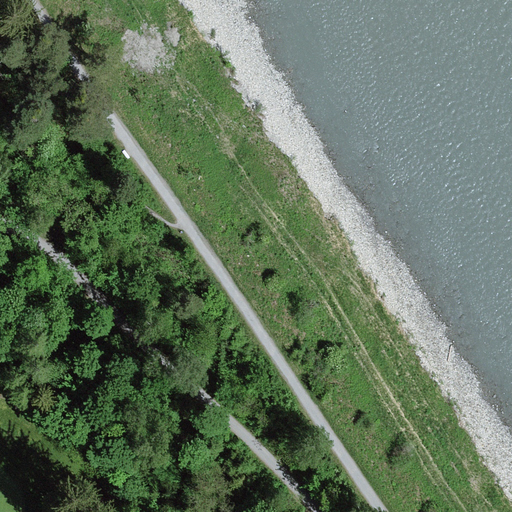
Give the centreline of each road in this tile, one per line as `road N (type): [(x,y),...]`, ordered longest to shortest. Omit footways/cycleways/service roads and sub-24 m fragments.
road 1 (track): [(25,0),(383,511)]
road 2 (track): [(486,511),(287,232)]
